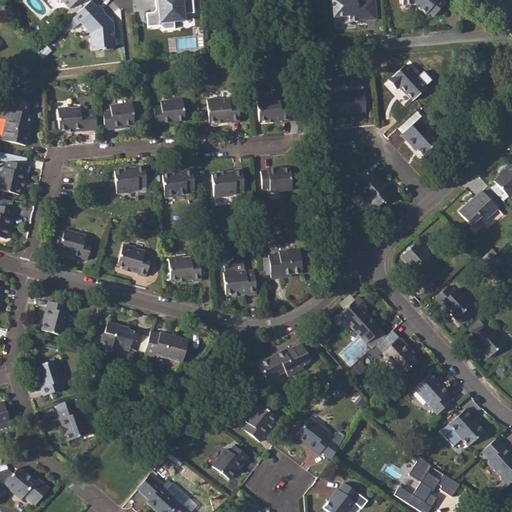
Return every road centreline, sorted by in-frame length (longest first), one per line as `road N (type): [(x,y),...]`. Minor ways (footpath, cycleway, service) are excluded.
road 1 (residential): [(431,200),(369,137),(56,158),(28,268)]
road 2 (residential): [(511,22),(500,32),(131,72)]
road 3 (residential): [(363,263),(324,301),(283,323),(237,324),(28,268)]
road 4 (residential): [(511,418),(363,263)]
road 5 (residential): [(14,371),(42,454),(113,511)]
road 6 (residential): [(131,72),(0,84)]
